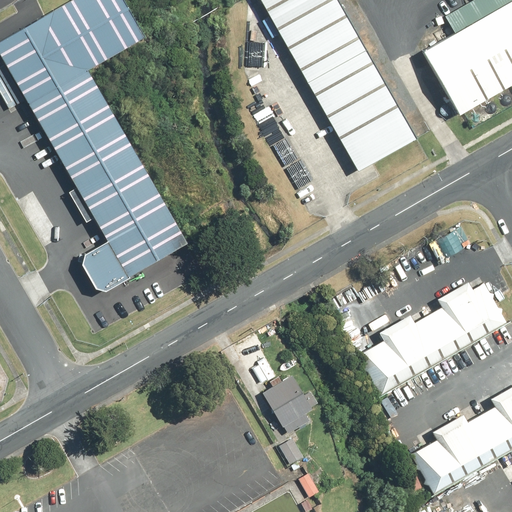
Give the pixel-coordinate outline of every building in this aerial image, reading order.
[(74,257),(96,297),(185,247),(86,69),(138,40),(115,0),(73,0),(0,41),(0,58),(103,241),(74,257)] [(252,0),(353,173),(412,139),(331,0),(252,0)] [(453,116),(511,81),(511,0),(503,0),(415,51),(453,116)] [(481,277),(354,350),(380,395),(507,322),(481,277)] [(289,374),(260,391),(284,432),(314,415),(289,374)] [(511,390),(408,450),(434,495),(511,450),(511,390)] [(290,435),(277,442),(287,463),(301,457),(290,435)] [(490,466),(478,472),(489,492),(501,486),(490,466)] [(307,471),(297,476),(307,497),(317,492),(307,471)]
